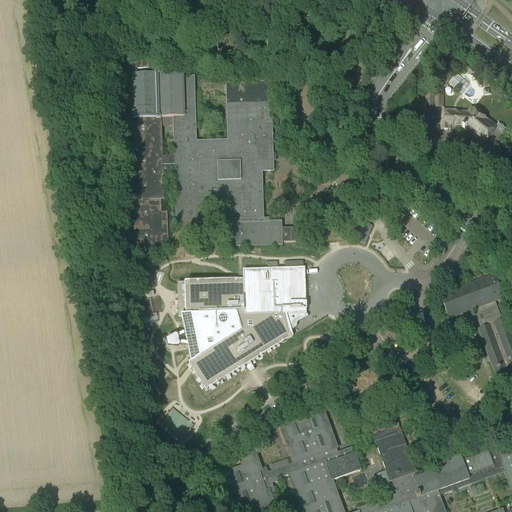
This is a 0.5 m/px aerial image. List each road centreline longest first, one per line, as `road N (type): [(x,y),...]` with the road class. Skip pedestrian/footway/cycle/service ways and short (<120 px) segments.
road 1 (residential): [(199,511),(195,489),(205,457),(419,313),(428,282),(470,220)]
road 2 (tertiary): [(470,220),(386,163),(370,134),(379,94),(405,55)]
